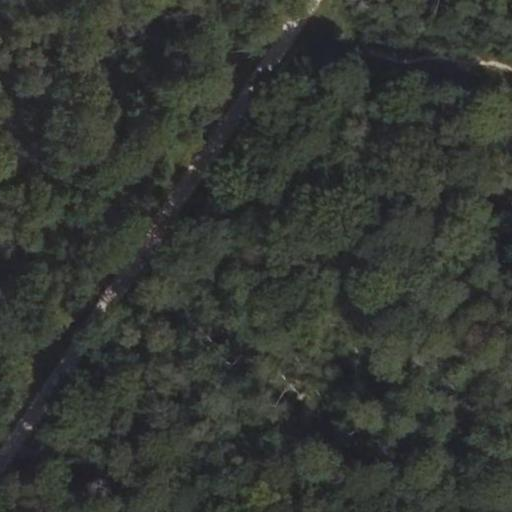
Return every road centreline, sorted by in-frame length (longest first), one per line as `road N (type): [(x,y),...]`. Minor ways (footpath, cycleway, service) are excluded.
road 1 (track): [(330,0),(0,501)]
road 2 (track): [(306,35),(511,76)]
